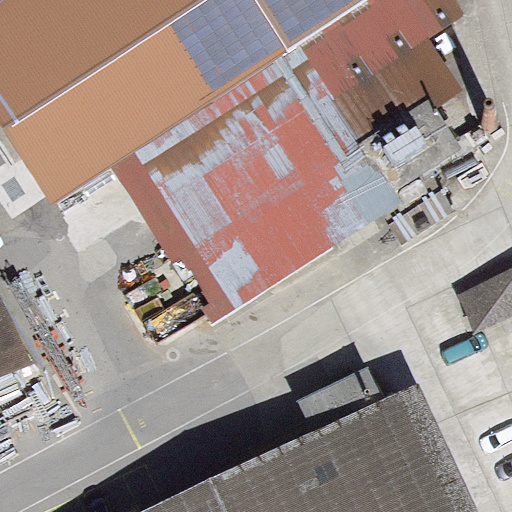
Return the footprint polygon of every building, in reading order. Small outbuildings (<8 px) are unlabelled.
[(0,0),(0,131),(57,215),(114,175),(381,0),(0,0)] [(417,0),(381,0),(114,175),(175,275),(185,269),(224,327),(403,218),(395,204),(492,147),(417,0)] [(511,273),(468,292),(484,330),(511,318),(511,273)] [(0,380),(31,364),(0,300),(0,380)] [(478,511),(421,390),(161,511),(478,511)]
